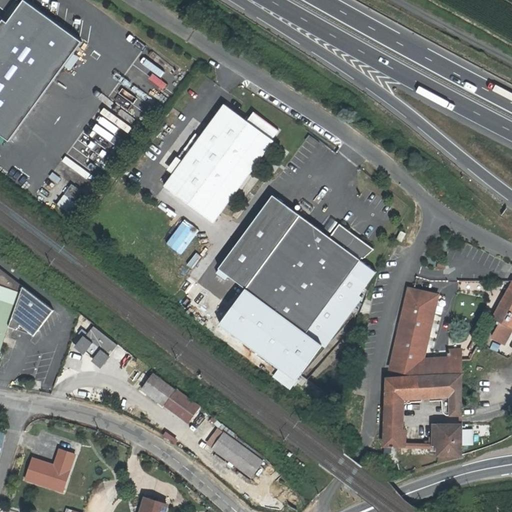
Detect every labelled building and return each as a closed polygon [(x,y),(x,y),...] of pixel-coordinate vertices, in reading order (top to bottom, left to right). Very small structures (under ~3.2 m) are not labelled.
[(0,22),(0,135),(9,142),(81,43),(23,0),(7,23),(2,20),(0,22)] [(163,69),(159,76),(176,85),(180,78),(163,69)] [(118,96),(114,102),(134,114),(137,108),(118,96)] [(223,105),(162,187),(212,223),(272,142),(270,140),(277,131),(252,114),(247,123),(223,105)] [(57,184),(60,178),(51,173),(48,179),(57,184)] [(69,182),(56,205),(67,211),(80,189),(69,182)] [(249,292),(230,320),(290,362),(284,369),(300,381),(326,344),(329,346),(364,297),(361,295),(377,271),(361,260),(362,257),(363,258),(374,249),(339,224),(329,237),(299,216),(271,197),(219,271),(249,292)] [(174,231),(165,243),(181,255),(199,230),(171,210),(162,222),(174,231)] [(331,231),(337,222),(330,218),(324,227),(331,231)] [(403,241),(408,233),(401,230),(398,239),(403,241)] [(0,284),(20,292),(9,327),(34,336),(53,311),(0,269),(0,284)] [(0,351),(9,327),(20,292),(0,284),(0,351)] [(506,345),(511,333),(511,285),(495,317),(503,322),(494,339),(506,345)] [(451,376),(450,360),(426,361),(441,300),(411,292),(392,370),(421,377),(451,376)] [(117,345),(93,327),(88,333),(86,336),(93,342),(101,348),(109,355),(117,345)] [(72,342),(76,345),(84,335),(86,336),(88,333),(82,329),(72,342)] [(87,351),(93,342),(86,336),(84,335),(76,345),(74,347),(84,354),(87,351)] [(87,351),(95,357),(101,348),(93,342),(87,351)] [(111,356),(109,355),(101,348),(95,357),(92,361),(102,368),(111,356)] [(502,365),(505,359),(491,351),(488,356),(502,365)] [(464,374),(464,360),(450,359),(450,360),(451,376),(421,377),(388,379),(387,411),(406,411),(406,399),(443,398),(443,405),(451,404),(452,416),(465,415),(464,374)] [(162,405),(173,390),(152,374),(141,389),(162,405)] [(362,416),(363,395),(352,395),(352,384),(343,384),(342,415),(362,416)] [(173,390),(162,405),(186,422),(197,406),(174,389),(173,390)] [(406,411),(387,411),(386,425),(407,424),(406,411)] [(489,435),(489,423),(473,423),(473,435),(489,435)] [(407,447),(407,424),(386,425),(386,447),(407,447)] [(440,424),(440,446),(440,457),(462,456),(465,455),(465,424),(440,424)] [(212,447),(222,434),(215,429),(206,443),(212,447)] [(222,434),(212,447),(251,476),(262,461),(223,433),(222,434)] [(54,465),(32,458),(25,479),(63,491),(75,454),(59,449),(54,465)] [(165,511),(168,505),(146,498),(141,511),(165,511)]
